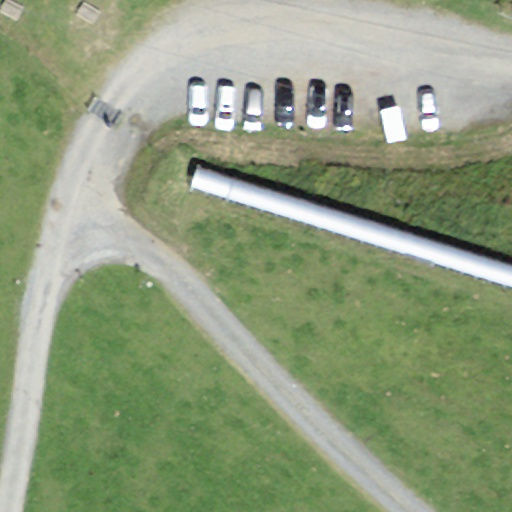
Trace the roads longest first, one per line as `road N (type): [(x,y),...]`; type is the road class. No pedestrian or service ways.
road 1 (track): [(377,46),(247,40),(187,57),(122,109),(68,211),(123,236),(175,278),(409,511)]
road 2 (unclassified): [(68,211),(4,511)]
road 3 (track): [(511,57),(377,46)]
